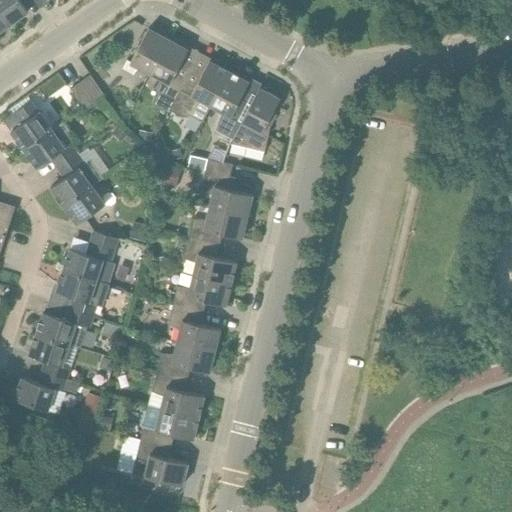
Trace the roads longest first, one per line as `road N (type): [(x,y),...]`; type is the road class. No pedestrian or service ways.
road 1 (residential): [(225,511),(328,76)]
road 2 (residential): [(0,161),(33,211),(38,239),(0,358)]
road 3 (residential): [(511,46),(328,76)]
road 4 (residential): [(328,76),(192,0)]
road 5 (residential): [(0,84),(118,0)]
